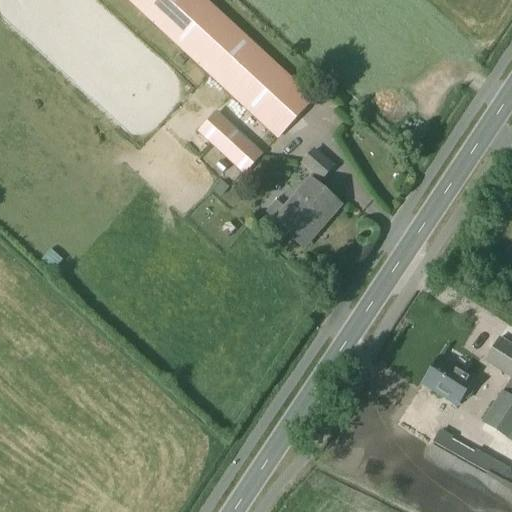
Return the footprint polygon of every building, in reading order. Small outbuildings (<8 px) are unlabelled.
[(300,132),(305,125),(299,120),(316,102),(204,0),(120,0),(277,144),(293,126),(300,132)] [(197,135),(243,178),(260,159),(213,117),(197,135)] [(300,167),(320,183),(334,169),(315,152),(300,167)] [(273,225),(302,251),(340,209),(310,182),(273,225)] [(363,241),(377,234),(370,220),(356,227),(363,241)] [(499,340),(483,365),(511,383),(511,338),(507,335),(502,342),(499,340)] [(439,361),(422,387),(456,409),(473,383),(439,361)] [(511,399),(502,393),(481,425),(511,444),(511,399)] [(511,474),(440,434),(424,462),(511,511),(511,474)]
